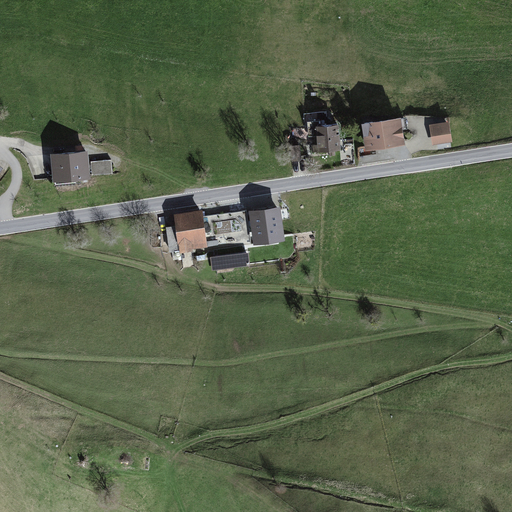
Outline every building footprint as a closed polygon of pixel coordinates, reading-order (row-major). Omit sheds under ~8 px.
[(400,119),(360,125),(364,153),(404,147),(400,119)] [(448,124),(429,127),(432,147),(451,144),(448,124)] [(340,152),(338,127),(316,128),(318,153),(340,152)] [(263,241),(279,239),(274,204),(247,208),(251,236),(263,235),(263,241)] [(174,215),(175,226),(165,227),(169,255),(246,246),(242,212),(202,217),(201,212),(174,215)] [(250,267),(250,254),(214,255),(214,268),(250,267)]
